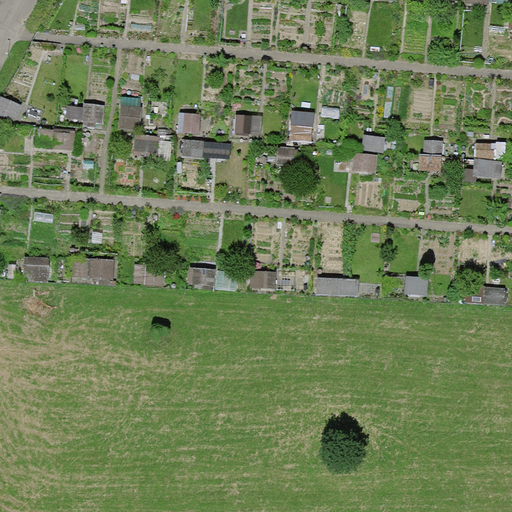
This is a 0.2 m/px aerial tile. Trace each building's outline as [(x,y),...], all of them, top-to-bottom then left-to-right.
[(21,107),(2,99),(0,102),(0,117),(14,123),(21,107)] [(142,102),(121,100),(119,130),(140,132),(142,102)] [(106,107),(85,106),(84,127),(104,128),(106,107)] [(201,115),(180,115),(179,135),(201,135),(201,115)] [(251,116),(233,115),(232,134),(250,135),(251,116)] [(312,127),(292,126),(291,141),(311,142),(312,127)] [(77,132),(38,131),(37,144),(54,145),(53,151),(76,152),(77,132)] [(384,136),(363,134),(361,150),(383,152),(384,136)] [(159,138),(135,137),(134,157),(158,159),(159,138)] [(204,142),(184,141),(184,160),(204,160),(204,142)] [(443,141),(425,141),(424,153),(443,154),(443,141)] [(495,144),(476,143),(475,156),(494,157),(495,144)] [(298,148),(276,147),(275,165),(297,166),(298,148)] [(377,155),(354,153),(353,170),(376,172),(377,155)] [(442,156),(420,155),(419,170),(441,171),(442,156)] [(502,161),(474,158),(472,176),(501,179),(502,161)] [(51,259),(25,258),(24,276),(50,277),(51,259)] [(116,262),(70,261),(70,280),(115,281),(116,262)] [(165,267),(133,266),(133,286),(165,287),(165,267)] [(216,269),(189,267),(187,284),(215,287),(216,269)] [(277,271),(250,269),(249,287),(276,289),(277,271)] [(428,278),(405,276),(404,295),(427,297),(428,278)] [(371,280),(317,278),(316,295),(370,297),(371,280)] [(506,288),(470,287),(469,302),(505,304),(506,288)]
